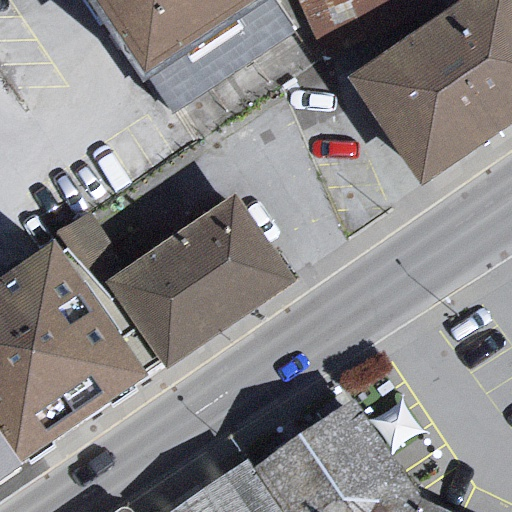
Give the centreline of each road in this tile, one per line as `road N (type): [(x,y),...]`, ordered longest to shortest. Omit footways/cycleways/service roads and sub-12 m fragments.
road 1 (primary): [(511,167),(7,511)]
road 2 (primary): [(75,511),(511,217)]
